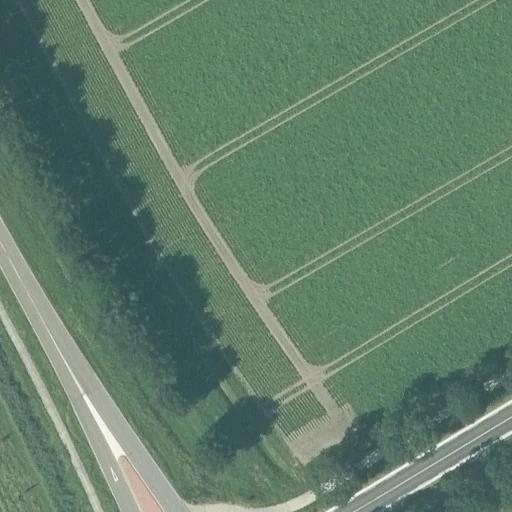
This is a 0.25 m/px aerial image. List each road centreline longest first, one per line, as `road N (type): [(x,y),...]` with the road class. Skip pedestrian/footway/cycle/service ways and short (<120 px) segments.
road 1 (tertiary): [(0,241),(97,421)]
road 2 (secondary): [(356,511),(511,418)]
road 3 (tertiary): [(175,511),(133,449),(97,421)]
